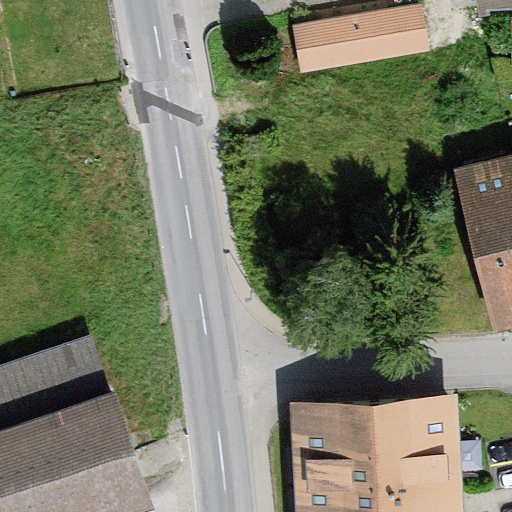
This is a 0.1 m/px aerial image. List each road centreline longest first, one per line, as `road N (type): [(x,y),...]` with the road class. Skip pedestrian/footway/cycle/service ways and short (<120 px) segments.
road 1 (secondary): [(206,364),(145,0)]
road 2 (residential): [(206,364),(511,359)]
road 3 (secondary): [(222,511),(206,364)]
